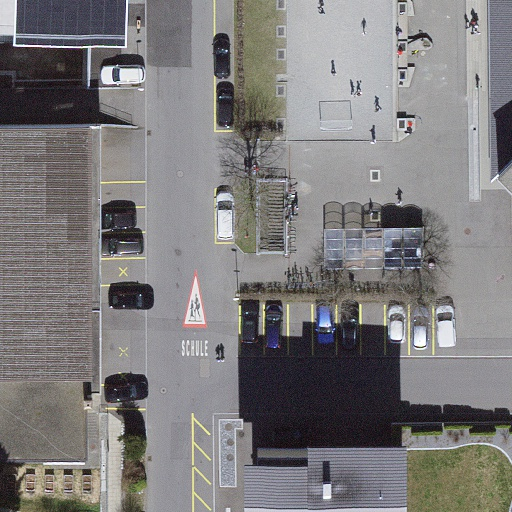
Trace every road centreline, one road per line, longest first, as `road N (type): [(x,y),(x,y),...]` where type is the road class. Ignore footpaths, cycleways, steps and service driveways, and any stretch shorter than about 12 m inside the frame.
road 1 (residential): [(165,0),(174,388)]
road 2 (residential): [(174,388),(511,393)]
road 3 (residential): [(174,388),(177,511)]
